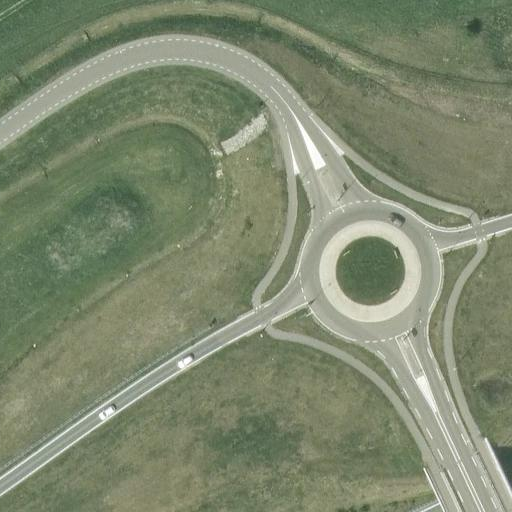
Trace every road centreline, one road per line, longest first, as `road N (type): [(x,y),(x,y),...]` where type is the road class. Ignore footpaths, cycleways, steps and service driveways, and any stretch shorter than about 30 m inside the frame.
road 1 (trunk): [(305,287),(159,371),(0,483)]
road 2 (unclassified): [(297,121),(254,71),(180,47),(99,69),(0,133)]
road 3 (tertiary): [(431,402),(481,511)]
